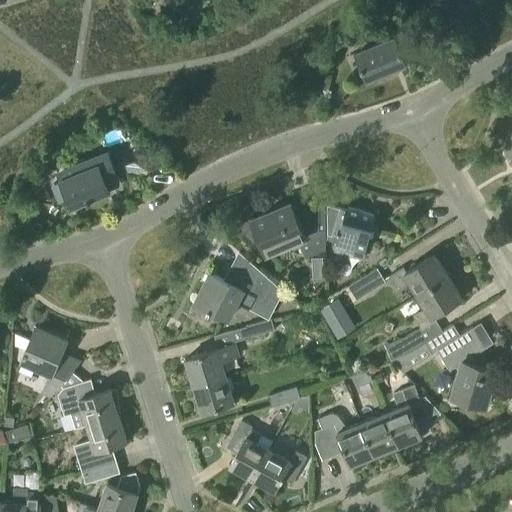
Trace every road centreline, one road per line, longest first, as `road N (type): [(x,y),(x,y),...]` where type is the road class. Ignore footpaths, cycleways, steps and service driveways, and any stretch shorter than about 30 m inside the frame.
road 1 (residential): [(408,109),(251,161),(105,238)]
road 2 (residential): [(188,511),(105,238)]
road 3 (residential): [(511,279),(408,109)]
road 4 (residential): [(369,511),(511,448)]
